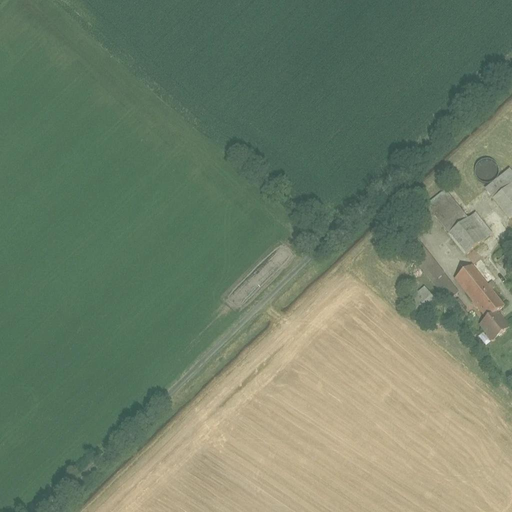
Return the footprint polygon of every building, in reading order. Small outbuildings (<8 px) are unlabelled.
[(511,191),(508,186),(491,200),(508,221),(511,217),(511,191)] [(444,190),(425,206),(428,210),(446,233),(452,229),(466,218),(444,190)] [(475,213),(455,227),(471,249),(491,235),(475,213)] [(445,303),(457,295),(422,246),(411,255),(445,303)] [(473,264),(458,275),(488,316),(496,311),(503,306),(473,264)] [(424,289),(409,298),(415,308),(430,298),(424,289)] [(496,312),(482,322),(494,339),(508,329),(496,312)]
